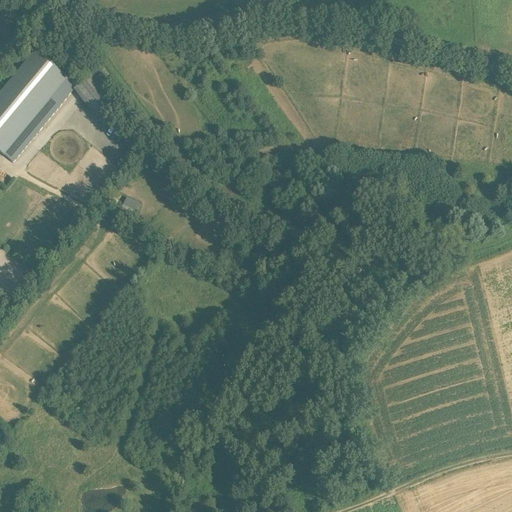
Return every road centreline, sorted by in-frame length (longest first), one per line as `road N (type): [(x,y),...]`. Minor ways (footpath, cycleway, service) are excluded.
road 1 (unclassified): [(31,0),(166,37),(309,19),(511,69)]
road 2 (track): [(511,454),(456,465),(335,511)]
road 3 (unknown): [(0,153),(30,162),(74,125),(118,142)]
